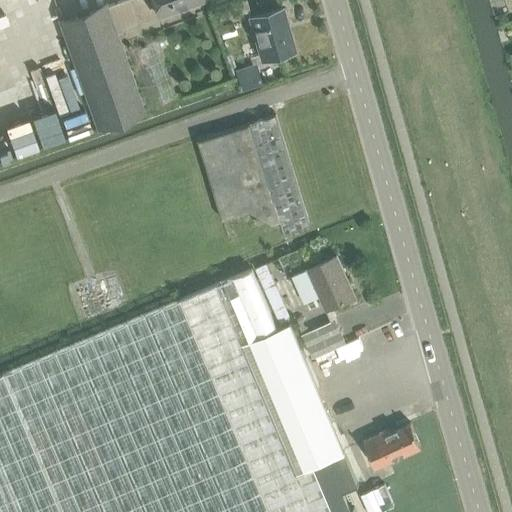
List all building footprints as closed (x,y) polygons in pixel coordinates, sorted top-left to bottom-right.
[(130,0),(116,0),(113,1),(121,27),(137,22),(130,0)] [(151,0),(157,17),(205,0),(204,0),(151,0)] [(219,19),(247,11),(244,0),(243,0),(216,8),(219,19)] [(99,127),(139,112),(101,7),(62,21),(99,127)] [(261,60),(294,51),(282,8),(248,17),(261,60)] [(155,41),(125,52),(145,107),(175,96),(155,41)] [(65,45),(12,59),(22,97),(75,83),(65,45)] [(257,70),(236,77),(240,89),(261,83),(257,70)] [(249,210),(273,223),(280,221),(285,236),(309,226),(275,115),(251,123),(197,139),(221,219),(249,210)] [(304,303),(319,297),(325,309),(355,296),(336,255),(307,268),(307,269),(292,276),(304,303)] [(290,318),(265,262),(255,267),(280,323),(290,318)] [(241,274),(216,284),(296,477),(316,469),(333,511),(356,511),(355,507),(351,509),(345,494),(359,488),(290,323),(276,329),(251,269),(241,274)] [(0,511),(333,511),(316,469),(296,477),(216,284),(216,283),(0,373),(0,511)] [(300,316),(295,319),(302,334),(309,330),(307,326),(304,325),(303,322),(304,319),(303,317),(300,316)] [(312,358),(337,347),(346,343),(335,319),(309,330),(302,334),(312,358)] [(399,455),(420,445),(410,423),(390,431),(389,428),(363,439),(375,466),(393,458),(394,461),(401,458),(399,455)] [(360,494),(367,511),(377,511),(393,505),(383,483),(360,494)]
